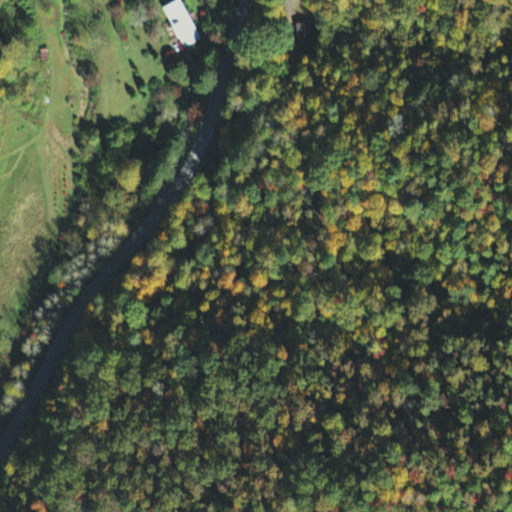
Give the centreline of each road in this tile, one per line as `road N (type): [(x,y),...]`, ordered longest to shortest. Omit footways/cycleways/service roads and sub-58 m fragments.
road 1 (residential): [(0,448),(84,296),(179,183),(214,106),(244,0)]
road 2 (residential): [(203,135),(214,155),(208,227),(172,273),(100,406),(81,511)]
